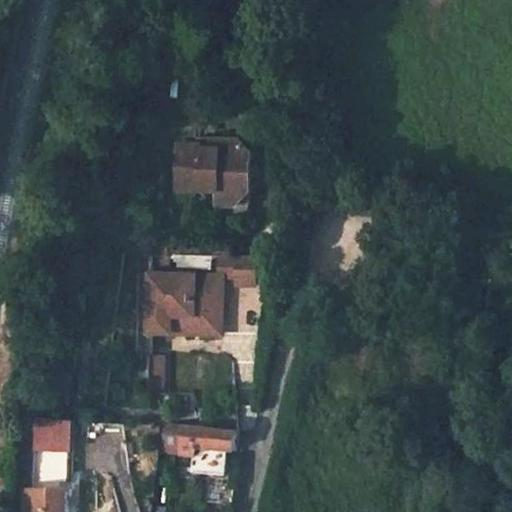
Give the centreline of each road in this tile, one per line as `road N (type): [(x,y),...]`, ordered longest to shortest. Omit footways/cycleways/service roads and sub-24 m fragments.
road 1 (residential): [(244,511),(315,205)]
road 2 (track): [(315,205),(288,130),(261,0)]
